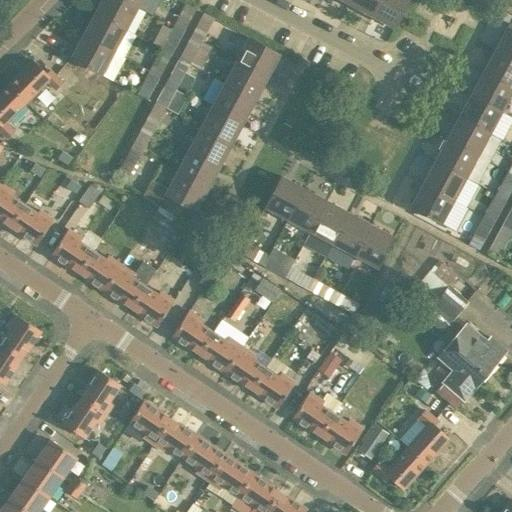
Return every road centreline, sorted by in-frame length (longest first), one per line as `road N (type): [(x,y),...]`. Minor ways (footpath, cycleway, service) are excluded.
road 1 (residential): [(377,511),(89,319)]
road 2 (residential): [(0,451),(89,319)]
road 3 (residential): [(397,72),(261,0)]
